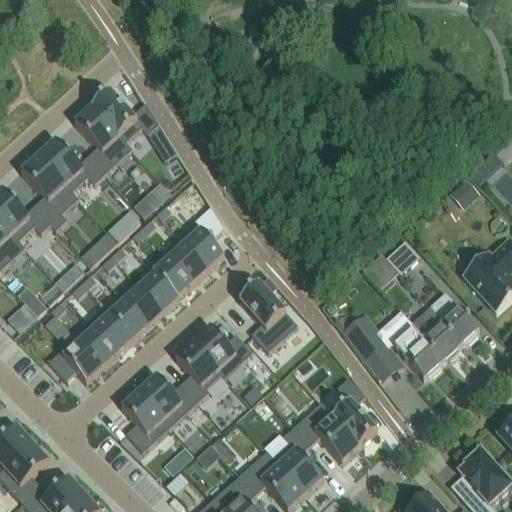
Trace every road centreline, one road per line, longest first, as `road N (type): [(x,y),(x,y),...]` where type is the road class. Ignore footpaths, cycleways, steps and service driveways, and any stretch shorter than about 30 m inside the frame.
road 1 (residential): [(62,435),(259,255),(232,229),(124,56),(0,171)]
road 2 (residential): [(353,511),(511,366)]
